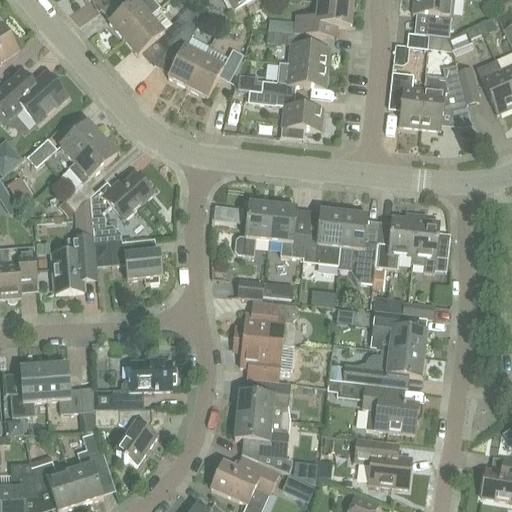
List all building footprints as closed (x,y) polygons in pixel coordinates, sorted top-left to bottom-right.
[(160,10),(151,0),(124,0),(130,7),(108,26),(122,43),(158,11),(158,12),(160,10)] [(177,0),(184,8),(193,0),(177,0)] [(226,0),(234,13),(256,0),(226,0)] [(318,0),(318,5),(352,9),(352,0),(318,0)] [(451,21),(453,0),(450,0),(413,0),(412,17),(451,21)] [(350,30),(352,9),(318,5),(316,26),(296,24),(295,37),(337,42),(339,29),(350,30)] [(169,50),(186,27),(179,22),(172,28),(158,12),(158,11),(122,43),(137,60),(160,41),(168,51),(169,50)] [(202,27),(220,41),(231,27),(213,13),(202,27)] [(186,27),(169,50),(181,56),(167,81),(187,92),(203,60),(185,50),(194,33),(186,27)] [(0,63),(17,54),(1,28),(0,28),(0,63)] [(511,51),(511,28),(503,33),(511,51)] [(282,48),(283,36),(267,34),(266,46),(282,48)] [(448,41),(446,41),(451,53),(457,51),(469,46),(463,34),(448,41)] [(427,53),(429,39),(408,37),(406,51),(427,53)] [(290,46),(288,67),(327,71),(329,50),(290,46)] [(231,82),(243,58),(232,53),(223,70),(203,60),(187,92),(207,102),(221,77),(231,82)] [(496,118),(511,110),(511,101),(499,73),(495,65),(476,73),(496,118)] [(325,92),(327,71),(288,67),(287,77),(281,76),(277,80),(276,86),(278,86),(278,87),(325,92)] [(511,67),(499,73),(511,101),(511,67)] [(423,92),(419,131),(440,134),(444,94),(447,92),(460,88),(457,75),(455,69),(443,72),(445,82),(425,80),(423,92)] [(465,108),(479,104),(471,72),(457,75),(460,88),(465,108)] [(37,127),(67,100),(45,76),(33,88),(21,74),(0,92),(0,110),(9,121),(21,110),(37,127)] [(398,129),(419,131),(423,92),(412,91),(413,78),(404,77),(398,129)] [(262,84),(261,96),(277,97),(278,87),(278,86),(276,86),(262,84)] [(247,106),(275,109),(277,97),(261,96),(248,94),(247,106)] [(234,107),(223,103),(215,126),(226,130),(231,113),(242,117),(247,101),(238,97),(234,107)] [(298,143),(299,133),(320,135),(323,112),(284,108),(280,141),(298,143)] [(74,166),(102,141),(87,125),(59,150),(74,166)] [(102,141),(74,166),(68,171),(82,188),(85,185),(116,158),(102,141)] [(36,172),(57,153),(47,142),(26,161),(36,172)] [(21,163),(16,159),(0,157),(0,175),(3,179),(21,163)] [(18,206),(35,197),(25,176),(7,184),(18,206)] [(102,217),(111,209),(124,224),(152,199),(134,178),(115,195),(107,185),(95,196),(90,200),(93,240),(94,249),(108,248),(105,220),(102,217)] [(0,202),(0,203),(8,198),(0,184),(0,202)] [(72,216),(74,214),(90,200),(95,196),(85,185),(82,188),(63,205),(72,216)] [(272,209),(248,206),(245,241),(239,240),(236,243),(234,255),(237,259),(254,260),(256,242),(268,244),(272,209)] [(280,259),(302,262),(305,237),(293,236),(296,211),(272,209),(268,244),(281,245),(280,259)] [(340,251),(344,216),(320,214),(317,239),(305,237),(302,262),(302,264),(338,268),(340,251)] [(367,219),(344,216),(340,251),(353,252),(350,275),(357,285),(373,287),(375,271),(377,247),(377,245),(365,244),(367,219)] [(399,259),(411,260),(416,218),(406,217),(405,223),(391,221),(389,248),(377,247),(375,271),(397,273),(399,259)] [(423,276),(434,277),(436,258),(448,260),(450,240),(438,239),(439,226),(425,225),(426,219),(416,218),(411,260),(412,260),(412,267),(423,269),(423,276)] [(97,284),(95,265),(94,249),(93,240),(67,242),(68,256),(52,257),(55,297),(83,295),(82,285),(97,284)] [(154,243),(133,245),(109,248),(111,269),(125,268),(127,284),(144,282),(145,288),(158,287),(158,281),(162,280),(159,254),(156,255),(154,243)] [(0,252),(0,301),(6,301),(6,304),(9,306),(14,306),(17,303),(17,300),(21,300),(20,287),(36,286),(34,256),(28,256),(28,250),(6,252),(0,252)] [(237,301),(262,303),(262,300),(264,286),(264,285),(239,283),(237,301)] [(264,286),(262,300),(272,301),(274,287),(264,286)] [(233,343),(282,348),(291,349),(294,350),(296,334),(296,330),(292,326),(296,322),(298,318),(297,314),(295,311),(294,310),(290,309),(277,307),(277,308),(252,306),(251,318),(245,317),(243,334),(234,333),(233,343)] [(432,322),(433,310),(403,306),(402,319),(432,322)] [(375,316),(370,351),(378,352),(389,354),(423,358),(426,334),(417,333),(418,321),(375,316)] [(294,353),(291,349),(282,348),(233,343),(232,352),(241,353),(239,370),(248,371),(246,383),(248,383),(278,386),(279,375),(288,376),(292,373),(294,353)] [(389,354),(378,352),(377,359),(372,359),(369,359),(365,361),(363,368),(363,371),(355,370),(345,369),(343,385),(379,389),(380,377),(421,382),(423,358),(389,354)] [(112,414),(118,414),(144,413),(143,394),(171,393),(170,365),(130,366),(131,383),(126,383),(122,388),(122,393),(112,394),(112,414)] [(67,368),(43,369),(46,404),(59,404),(60,417),(93,415),(91,391),(69,393),(67,368)] [(34,405),(46,404),(43,369),(20,371),(21,396),(10,397),(11,421),(35,419),(34,405)] [(236,419),(290,425),(290,424),(284,423),(285,411),(287,411),(289,387),(278,386),(248,383),(246,396),(239,395),(236,419)] [(421,409),(417,409),(393,406),(395,392),(365,388),(362,412),(368,412),(365,432),(414,439),(416,424),(420,420),(421,409)] [(150,413),(144,413),(118,414),(118,427),(130,435),(116,456),(136,470),(156,441),(144,433),(150,425),(150,413)] [(285,461),(288,437),(286,437),(287,425),(290,425),(236,419),(234,443),(243,444),(241,458),(257,459),(257,465),(288,478),(292,469),(293,462),(285,461)] [(502,437),(503,438),(511,450),(511,429),(509,432),(502,437)] [(95,476),(108,472),(96,436),(82,440),(86,454),(76,457),(81,470),(69,474),(80,508),(103,500),(95,476)] [(408,492),(411,462),(384,459),(386,446),(357,443),(354,465),(370,467),(368,487),(408,492)] [(222,466),(221,469),(218,468),(212,480),(215,482),(211,492),(246,508),(244,511),(257,511),(264,496),(269,498),(279,476),(242,460),(236,473),(222,466)] [(321,464),(319,480),(331,482),(333,466),(321,464)] [(55,511),(67,511),(80,508),(69,474),(56,478),(52,465),(31,472),(32,477),(36,495),(49,491),(55,511)] [(37,501),(36,495),(32,477),(31,472),(30,468),(11,469),(12,490),(0,490),(0,511),(23,511),(23,501),(37,501)] [(511,476),(485,473),(481,501),(511,505),(511,476)] [(375,511),(377,508),(354,499),(349,511),(375,511)]
